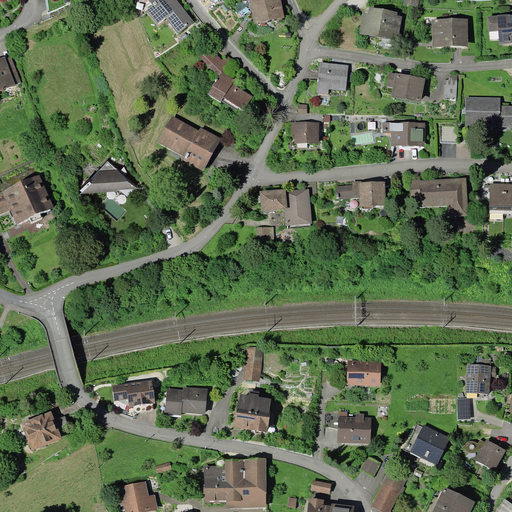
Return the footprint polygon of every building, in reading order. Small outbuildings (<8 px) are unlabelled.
[(166,17),(178,34),(194,22),(177,0),(149,0),(153,5),(147,10),(158,24),(166,17)] [(251,0),(250,0),(254,24),(285,18),(281,0),(251,0)] [(359,33),(398,40),(402,16),(397,15),(397,11),(369,7),(368,13),(362,12),(359,33)] [(499,44),(511,42),(511,14),(497,15),(497,16),(487,16),(488,32),(499,31),(499,44)] [(433,47),(469,46),(468,18),(432,19),(433,47)] [(200,56),(220,75),(223,71),(224,72),(234,61),(227,55),(222,59),(209,47),(200,56)] [(0,90),(16,85),(21,83),(12,57),(6,59),(4,56),(0,57),(0,90)] [(329,89),(346,91),(347,82),(348,72),(349,65),(320,62),(317,93),(328,94),(329,89)] [(224,97),(244,110),(253,96),(235,84),(237,80),(224,72),(223,71),(220,75),(208,93),(221,102),(224,97)] [(391,96),(421,101),(425,78),(396,73),(395,73),(389,72),(387,86),(393,87),(391,96)] [(444,84),(444,98),(457,98),(458,74),(449,74),(449,80),(445,80),(445,84),(444,84)] [(466,97),(466,126),(511,126),(511,105),(500,106),(500,98),(466,97)] [(308,104),(298,104),(298,113),(307,114),(308,104)] [(298,113),(296,113),(296,122),(319,122),(323,122),(323,114),(307,114),(298,113)] [(182,160),(203,172),(221,138),(200,127),(199,130),(172,115),(157,142),(184,156),(182,160)] [(294,134),(294,143),(319,143),(319,122),(296,122),(292,122),(291,134),(294,134)] [(391,133),(391,146),(425,146),(425,123),(383,122),(383,133),(391,133)] [(458,126),(441,126),(441,143),(458,143),(458,126)] [(82,193),(80,193),(116,192),(118,189),(138,189),(128,181),(108,161),(80,190),(82,193)] [(11,210),(17,224),(30,218),(40,214),(54,208),(39,175),(2,191),(11,210)] [(411,200),(420,199),(419,180),(419,178),(410,179),(411,200)] [(420,199),(420,207),(448,205),(448,217),(468,216),(466,178),(419,180),(420,199)] [(360,198),(359,182),(359,181),(353,181),(353,185),(336,186),(337,199),(360,198)] [(385,181),(359,182),(360,198),(360,206),(362,206),(373,206),(386,205),(385,181)] [(504,211),(504,184),(490,183),(490,210),(504,211)] [(288,209),(286,191),(286,189),(260,191),(262,211),(263,211),(274,210),(284,209),(288,209)] [(309,189),(286,191),(288,209),(284,209),(286,226),(287,225),(310,224),(312,223),(309,189)] [(0,214),(11,210),(2,191),(0,192),(0,214)] [(42,218),(40,214),(30,218),(32,222),(42,218)] [(273,227),(257,227),(258,241),(274,241),(273,227)] [(244,380),(260,381),(263,348),(248,346),(244,380)] [(477,356),(477,365),(491,365),(491,359),(482,358),(482,356),(477,356)] [(348,360),(347,385),(380,386),(381,361),(348,360)] [(477,365),(467,364),(466,392),(490,394),(491,377),(491,367),(491,365),(477,365)] [(129,407),(155,403),(152,380),(112,385),(114,401),(128,399),(129,407)] [(183,390),(167,388),(165,411),(166,411),(165,414),(181,415),(182,412),(206,414),(208,389),(184,387),(183,390)] [(237,408),(234,427),(267,432),(271,411),(270,410),(271,399),(259,397),(259,392),(250,391),(249,395),(240,394),(238,408),(237,408)] [(470,398),(457,399),(458,419),(471,419),(470,398)] [(54,417),(51,411),(21,423),(32,451),(62,438),(59,430),(69,425),(65,416),(58,419),(58,418),(58,417),(57,417),(56,416),(55,416),(54,416),(54,417)] [(339,417),(338,443),(371,444),(372,418),(364,417),(364,414),(356,414),(356,417),(347,417),(348,412),(340,411),(340,417),(339,417)] [(410,451),(423,427),(417,424),(404,450),(410,453),(410,451)] [(410,451),(436,465),(450,438),(424,425),(423,427),(410,451)] [(481,448),(475,460),(495,471),(506,450),(486,439),(485,442),(481,448)] [(481,448),(485,442),(481,440),(478,444),(477,443),(475,442),(474,442),(472,441),(470,441),(469,442),(467,443),(465,444),(464,446),(464,447),(463,447),(463,448),(464,450),(465,451),(467,452),(469,453),(471,453),(473,453),(474,453),(476,452),(478,451),(479,450),(479,449),(481,448)] [(369,456),(361,470),(373,477),(381,463),(369,456)] [(218,466),(204,466),(204,494),(205,494),(205,503),(227,503),(226,508),(266,507),(266,494),(267,494),(266,458),(226,458),(226,459),(225,459),(224,459),(223,458),(222,458),(221,458),(220,458),(218,458),(217,459),(216,460),(216,461),(216,463),(216,464),(217,465),(218,466)] [(172,469),(170,462),(155,466),(157,473),(172,469)] [(371,506),(381,511),(389,511),(401,492),(403,493),(406,488),(403,486),(408,478),(391,469),(371,506)] [(423,473),(416,469),(413,474),(420,478),(423,473)] [(332,484),(313,480),(311,490),(330,494),(332,484)] [(117,487),(121,506),(124,505),(125,511),(145,511),(158,509),(155,494),(149,496),(146,481),(117,487)] [(444,487),(432,511),(470,511),(475,501),(444,487)] [(297,498),(289,497),(288,506),(296,508),(297,498)] [(306,511),(330,511),(331,506),(324,505),(324,500),(309,498),(306,511)] [(332,503),(331,506),(330,511),(353,511),(355,506),(332,503)]
